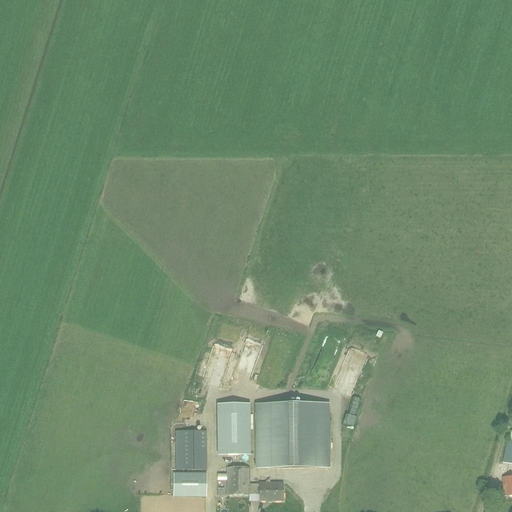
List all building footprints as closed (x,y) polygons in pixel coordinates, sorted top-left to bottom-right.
[(326,386),(344,343),(329,337),(311,379),(326,386)] [(256,362),(260,344),(249,342),(247,349),(244,348),(242,357),(245,358),(245,359),(256,362)] [(250,455),(249,405),(217,406),(218,456),(250,455)] [(257,405),(258,470),(327,469),(327,405),(257,405)] [(206,471),(206,432),(176,432),(176,471),(206,471)] [(511,442),(508,442),(507,442),(503,463),(511,464),(511,442)] [(249,495),(249,485),(249,469),(227,469),(227,496),(249,496),(249,495)] [(174,474),(174,497),(206,497),(206,474),(174,474)] [(500,485),(499,497),(511,496),(511,478),(503,478),(502,485),(500,485)] [(249,495),(259,495),(259,502),(283,502),(283,484),(259,484),(259,485),(249,485),(249,495)]
